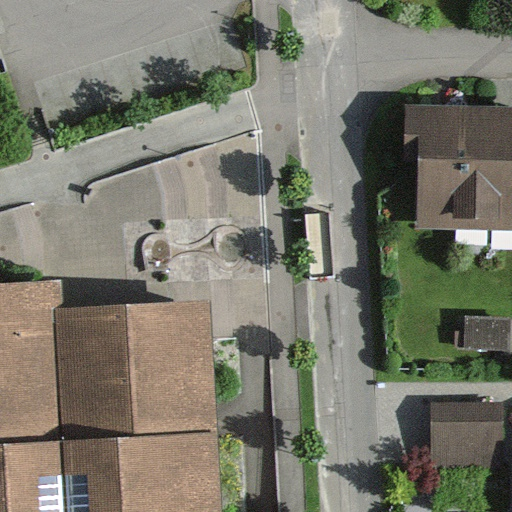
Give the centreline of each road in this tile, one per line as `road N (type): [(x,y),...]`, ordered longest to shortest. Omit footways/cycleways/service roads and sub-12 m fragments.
road 1 (residential): [(352,511),(324,54)]
road 2 (residential): [(324,54),(511,54)]
